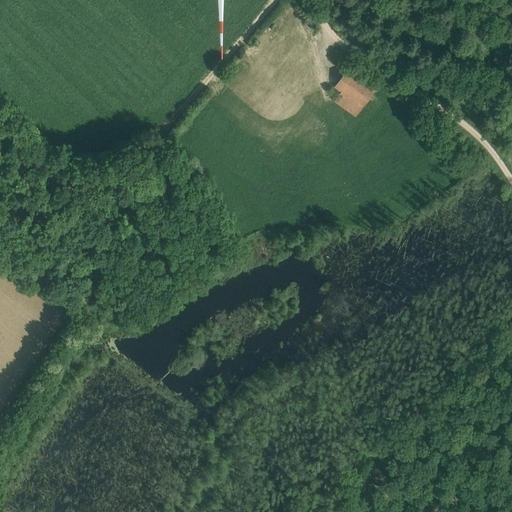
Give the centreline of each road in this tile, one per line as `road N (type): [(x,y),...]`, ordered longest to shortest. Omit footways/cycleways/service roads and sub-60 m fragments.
road 1 (track): [(77,304),(96,279),(109,204),(127,175),(276,0)]
road 2 (unclassified): [(302,2),(336,39),(460,121),(494,151),(511,181)]
